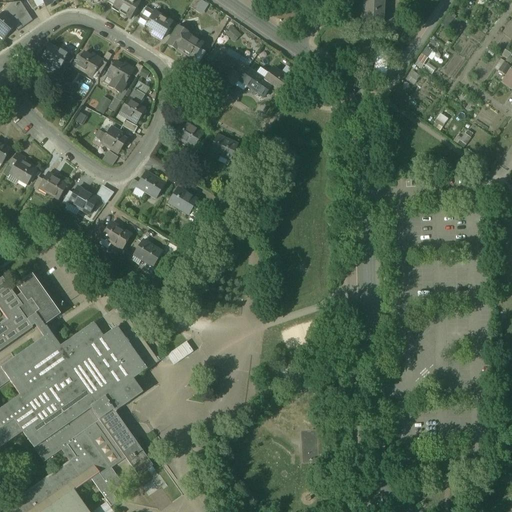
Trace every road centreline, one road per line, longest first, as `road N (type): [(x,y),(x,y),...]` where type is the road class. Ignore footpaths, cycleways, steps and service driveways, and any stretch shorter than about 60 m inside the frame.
road 1 (tertiary): [(389,493),(376,450),(372,387),(367,123),(350,87),(298,46)]
road 2 (residential): [(0,60),(74,17),(159,64),(159,118),(142,155),(120,175),(99,172),(41,126)]
